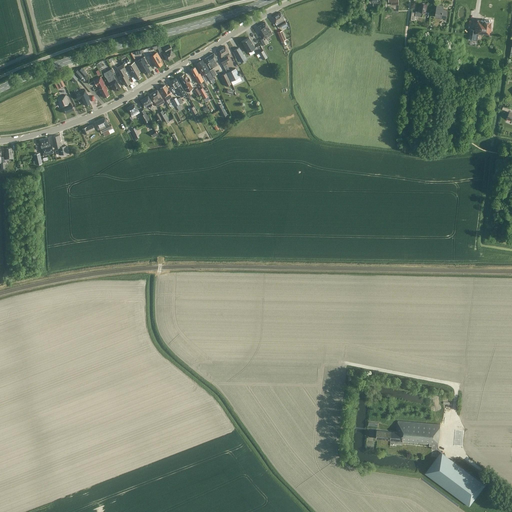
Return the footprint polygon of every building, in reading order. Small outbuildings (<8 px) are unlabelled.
[(423,12),(426,12),(427,3),(420,2),(419,7),(418,11),(416,11),(415,12),(412,12),(411,20),(414,20),(415,15),(422,16),(423,12)] [(435,16),(446,18),(447,10),(443,9),(443,6),(437,5),(435,16)] [(285,20),(280,12),(272,17),(276,25),(277,25),(278,28),(286,23),(285,20)] [(478,33),(480,33),(483,33),(483,32),(488,32),(488,31),(491,32),(491,27),(490,27),(491,21),(490,21),(489,20),(486,19),(485,20),(484,20),(481,20),(481,21),(478,20),(477,26),(476,26),(475,30),(471,30),(471,35),(472,35),(472,39),(477,40),(478,33)] [(271,32),(265,22),(257,27),(263,37),(271,32)] [(281,42),(286,39),(282,30),(277,32),(281,42)] [(255,48),(249,38),(242,42),(248,52),(255,48)] [(163,53),(167,60),(171,58),(174,56),(171,49),(172,48),(170,45),(163,48),(166,52),(163,53)] [(224,57),(220,59),(222,63),(223,66),(228,63),(227,61),(229,59),(227,55),(229,54),(228,52),(225,46),(217,51),(221,58),(224,57)] [(239,47),(234,50),(241,62),(246,59),(239,47)] [(150,56),(146,48),(142,50),(143,51),(147,58),(150,56)] [(160,60),(161,59),(157,52),(152,55),(154,57),(151,59),(153,63),(154,62),(157,67),(162,64),(160,60)] [(213,70),(212,68),(217,65),(216,62),(217,58),(214,53),(205,58),(208,65),(211,69),(209,70),(210,72),(213,70)] [(149,67),(143,57),(137,61),(141,69),(142,69),(145,74),(150,71),(148,67),(149,67)] [(202,60),(197,63),(200,68),(199,69),(203,75),(206,73),(208,77),(210,80),(213,78),(211,75),(209,71),(205,63),(204,64),(202,60)] [(140,72),(134,62),(128,65),(132,71),(131,71),(133,74),(136,79),(141,76),(139,72),(140,72)] [(125,73),(123,70),(125,69),(123,64),(117,67),(121,75),(122,75),(123,76),(119,78),(121,81),(122,80),(125,86),(130,83),(128,79),(129,78),(126,74),(125,74),(124,73),(125,73)] [(198,74),(195,67),(190,69),(194,76),(198,83),(203,80),(199,73),(198,74)] [(73,71),(79,78),(83,75),(84,76),(87,74),(81,68),(78,70),(77,69),(73,71)] [(111,68),(109,69),(103,72),(109,82),(109,81),(110,82),(109,83),(111,86),(112,86),(115,91),(120,88),(115,79),(113,74),(114,73),(111,68)] [(240,77),(236,68),(226,72),(231,81),(240,77)] [(68,75),(74,82),(78,78),(72,71),(68,75)] [(221,75),(226,86),(231,83),(225,73),(221,75)] [(189,77),(188,78),(185,74),(184,75),(184,74),(183,75),(182,74),(180,75),(181,76),(180,76),(183,81),(181,82),(185,88),(190,85),(189,82),(191,81),(189,77)] [(94,80),(97,86),(98,85),(100,88),(99,89),(100,92),(101,92),(104,97),(109,94),(107,90),(108,90),(100,76),(94,80)] [(61,78),(54,82),(58,89),(64,85),(61,78)] [(175,90),(176,89),(181,97),(185,94),(181,86),(178,80),(177,80),(176,78),(171,81),(172,82),(171,83),(173,86),(173,87),(175,90)] [(170,92),(169,89),(168,90),(165,85),(160,88),(163,92),(162,92),(166,100),(167,100),(168,99),(171,97),(172,97),(170,94),(171,93),(170,92)] [(207,96),(202,87),(199,89),(204,98),(207,96)] [(87,94),(85,89),(75,94),(77,99),(81,98),(82,100),(83,100),(85,105),(90,103),(88,99),(89,98),(88,94),(87,94)] [(160,100),(159,100),(162,98),(157,90),(150,94),(157,106),(164,102),(162,98),(160,100)] [(69,104),(65,95),(57,98),(61,108),(63,107),(66,113),(74,110),(71,103),(69,104)] [(152,103),(148,96),(140,100),(145,107),(147,105),(149,108),(153,106),(151,103),(152,103)] [(182,109),(176,97),(172,99),(176,106),(179,111),(182,109)] [(140,112),(134,103),(127,108),(132,117),(140,112)] [(218,106),(223,117),(227,115),(221,104),(218,106)] [(150,121),(143,109),(140,111),(141,113),(139,114),(145,124),(150,121)] [(164,113),(162,110),(158,112),(165,124),(174,119),(172,116),(169,118),(165,113),(164,113)] [(107,124),(105,117),(94,122),(98,129),(99,129),(101,133),(103,132),(108,130),(110,133),(114,132),(113,129),(113,128),(110,122),(109,123),(107,124)] [(94,129),(92,124),(82,129),(84,134),(94,129)] [(130,130),(134,139),(138,138),(133,128),(130,130)] [(65,146),(62,147),(59,135),(53,136),(55,148),(58,147),(60,155),(67,153),(65,146)] [(50,145),(48,137),(39,139),(41,149),(42,149),(43,155),(53,153),(51,145),(50,145)] [(12,153),(11,147),(5,148),(6,152),(5,152),(5,159),(13,158),(13,153),(12,153)] [(33,154),(36,165),(42,163),(40,153),(33,154)] [(432,450),(437,450),(440,424),(398,421),(397,432),(377,431),(376,438),(390,440),(390,442),(403,443),(403,442),(429,444),(429,447),(432,447),(432,450)] [(445,450),(428,472),(472,505),(489,483),(445,450)]
